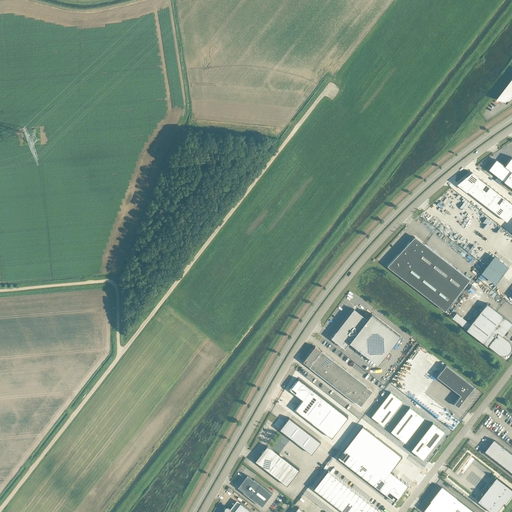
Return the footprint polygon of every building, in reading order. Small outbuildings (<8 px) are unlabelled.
[(511,77),(496,99),(509,100),(511,97),(511,77)] [(489,169),(511,187),(511,157),(505,165),(500,162),(500,163),(496,160),(492,165),(489,169)] [(511,199),(472,169),(455,183),(510,225),(511,222),(511,199)] [(410,242),(387,266),(445,311),(470,279),(424,243),(424,244),(415,237),(410,242)] [(496,288),(509,270),(493,259),(481,277),(496,288)] [(501,308),(504,303),(498,299),(495,304),(501,308)] [(511,343),(510,342),(509,341),(508,340),(503,336),(511,323),(511,322),(487,303),(466,329),(488,346),(488,345),(498,353),(499,354),(501,354),(502,355),(504,355),(505,354),(506,354),(507,354),(508,353),(509,352),(510,351),(511,350),(511,349),(511,348),(511,347),(511,345),(511,344),(511,343)] [(332,337),(331,338),(345,348),(350,342),(378,364),(400,335),(372,313),(367,319),(354,309),(335,333),(334,335),(333,335),(334,335),(332,337)] [(372,391),(373,390),(315,346),(304,361),(361,406),(372,391)] [(466,394),(472,386),(466,381),(466,380),(447,365),(446,364),(437,376),(461,395),(454,403),(458,407),(459,406),(467,395),(466,394)] [(349,416),(300,378),(291,388),(305,398),(297,409),(333,437),(349,416)] [(391,392),(372,417),(384,426),(403,401),(391,392)] [(410,407),(391,431),(405,442),(424,418),(410,407)] [(321,442),(289,417),(280,429),(311,454),(321,442)] [(433,422),(411,450),(423,459),(445,431),(433,422)] [(367,432),(351,453),(396,489),(404,479),(390,467),(398,455),(367,432)] [(511,453),(496,441),(495,442),(494,441),(491,445),(492,446),(490,447),(489,446),(486,450),(487,451),(487,452),(511,472),(511,453)] [(274,450),(268,446),(262,453),(255,461),(287,485),(299,469),(274,450)] [(344,449),(338,457),(395,502),(402,493),(344,449)] [(386,511),(331,469),(314,490),(344,511),(386,511)] [(272,493),(254,478),(253,479),(247,475),(238,487),(244,491),(243,492),(262,506),(272,493)] [(484,493),(478,501),(492,511),(496,511),(511,491),(511,488),(496,477),(495,478),(496,479),(491,486),(490,485),(488,487),(489,488),(485,493),(484,493)] [(428,497),(420,508),(425,511),(473,511),(446,491),(437,503),(428,497)] [(225,510),(226,511),(224,511),(252,511),(241,502),(233,511),(230,509),(230,508),(229,507),(228,506),(227,506),(226,507),(225,507),(225,508),(225,509),(225,510)]
